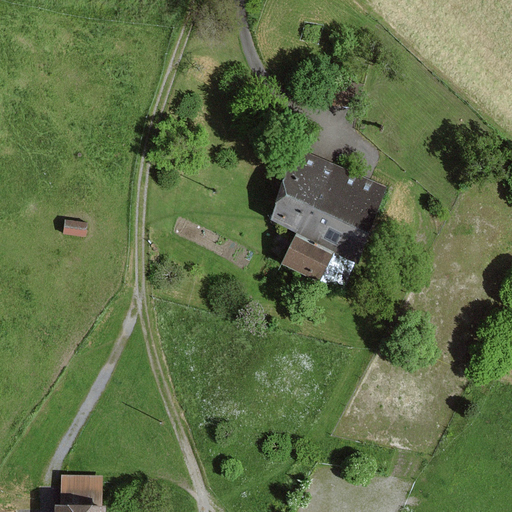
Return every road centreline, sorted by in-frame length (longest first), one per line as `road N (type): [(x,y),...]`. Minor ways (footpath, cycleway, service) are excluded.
road 1 (track): [(194,0),(152,118),(136,198),(138,309),(201,511)]
road 2 (track): [(239,0),(249,52),(264,78),(402,182),(416,204),(420,234)]
road 3 (track): [(138,309),(49,469)]
